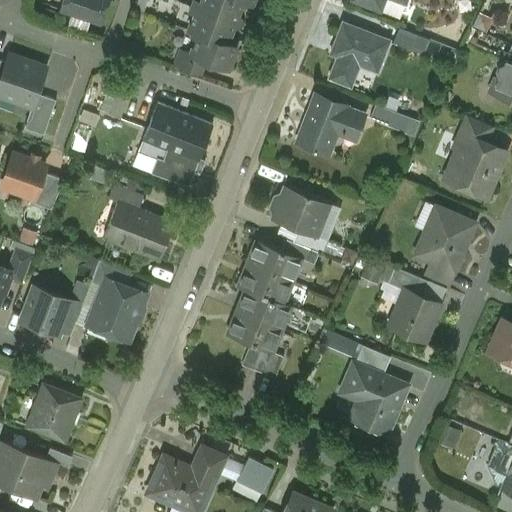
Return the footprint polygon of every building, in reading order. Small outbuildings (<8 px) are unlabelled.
[(63,0),(61,8),(100,21),(106,0),(63,0)] [(198,0),(196,7),(235,21),(241,0),(198,0)] [(358,0),(381,9),(384,0),(402,0),(405,1),(405,0),(358,0)] [(235,21),(196,7),(188,28),(236,46),(236,45),(227,42),(235,21)] [(390,38),(346,20),(334,51),(340,53),(332,74),(353,82),(361,61),(378,67),(390,38)] [(236,46),(188,28),(188,29),(197,32),(190,52),(189,53),(205,59),(228,68),(236,46)] [(405,30),(402,39),(425,48),(428,38),(405,30)] [(205,59),(189,53),(190,52),(179,48),(174,63),(200,73),(205,59)] [(46,66),(8,53),(5,61),(0,75),(0,94),(31,106),(32,106),(37,92),(46,66)] [(511,56),(507,54),(503,62),(498,64),(495,71),(497,76),(491,91),(511,100),(511,56)] [(133,80),(111,72),(107,83),(109,84),(129,91),(133,80)] [(129,91),(109,84),(99,111),(120,118),(120,117),(129,91)] [(55,99),(37,92),(32,106),(31,106),(24,127),(43,134),(55,99)] [(348,105),(317,93),(298,141),(315,147),(314,149),(316,150),(317,148),(328,152),(337,130),(356,137),(365,114),(347,107),(348,105)] [(167,148),(198,158),(212,123),(157,101),(142,138),(167,148)] [(406,115),(376,103),(371,118),(401,130),(406,115)] [(492,124),(466,113),(456,136),(466,140),(468,134),(485,141),(492,124)] [(92,126),(83,123),(78,136),(87,139),(92,126)] [(485,141),(468,134),(466,140),(455,164),(451,162),(444,177),(486,195),(505,149),(485,141)] [(198,158),(167,148),(163,158),(157,156),(151,171),(188,184),(198,158)] [(45,164),(13,153),(2,185),(32,196),(33,196),(42,171),(45,164)] [(63,179),(42,171),(33,196),(32,196),(30,201),(51,208),(63,179)] [(144,194),(113,182),(108,195),(118,199),(139,207),(144,194)] [(329,202),(284,184),(280,194),(277,193),(274,195),(269,205),(271,209),(274,210),(271,217),(298,228),(315,235),(316,235),(329,202)] [(139,207),(118,199),(103,237),(159,259),(174,221),(139,207)] [(454,213),(435,205),(414,253),(437,263),(453,269),(454,270),(474,221),(464,217),(462,214),(457,212),(454,213)] [(315,235),(298,228),(293,240),(318,250),(322,252),(327,239),(316,235),(315,235)] [(312,248),(285,237),(281,248),(301,256),(300,257),(313,263),(318,250),(312,248)] [(281,248),(256,238),(247,262),(291,280),(300,257),(301,256),(281,248)] [(32,255),(16,249),(8,268),(10,269),(7,275),(22,281),(32,255)] [(132,271),(99,258),(92,278),(103,283),(106,276),(127,284),(132,271)] [(291,280),(247,262),(238,285),(245,288),(245,287),(282,302),(283,301),(291,280)] [(453,269),(437,263),(435,269),(429,267),(424,278),(428,280),(445,287),(453,269)] [(8,268),(0,265),(0,294),(7,275),(10,269),(8,268)] [(424,278),(395,265),(388,281),(404,288),(405,287),(421,295),(428,280),(424,278)] [(127,284),(106,276),(103,283),(88,323),(128,338),(136,317),(139,318),(143,308),(140,307),(146,292),(127,284)] [(71,300),(82,304),(90,283),(79,279),(71,300)] [(71,300),(37,287),(32,302),(26,305),(21,318),(58,333),(71,300)] [(282,302),(245,287),(245,288),(236,309),(281,327),(290,304),(283,301),(282,302)] [(421,295),(405,287),(404,288),(389,325),(424,340),(440,302),(421,295)] [(82,304),(71,300),(58,333),(70,337),(82,304)] [(281,327),(236,309),(227,333),(250,342),(261,346),(272,350),(281,327)] [(511,322),(503,318),(489,350),(498,354),(500,359),(505,361),(510,359),(511,359),(511,322)] [(250,342),(241,363),(252,368),(261,346),(250,342)] [(390,355),(361,343),(353,363),(382,374),(390,355)] [(272,350),(261,346),(252,368),(263,372),(272,351),(272,350)] [(272,351),(263,372),(274,377),(283,355),(272,351)] [(36,367),(15,359),(11,370),(32,378),(36,367)] [(382,374),(353,363),(346,381),(363,388),(352,415),(386,429),(405,384),(382,374)] [(81,397),(42,382),(26,423),(10,417),(10,418),(65,440),(81,397)] [(56,461),(6,441),(0,457),(0,482),(6,485),(34,496),(43,474),(50,476),(56,461)] [(224,455),(201,445),(194,462),(217,472),(224,455)] [(192,467),(163,455),(147,491),(183,507),(185,502),(200,509),(217,472),(194,462),(192,467)] [(273,468),(248,455),(236,479),(260,492),(273,468)] [(331,511),(333,509),(292,492),(283,511),(331,511)]
